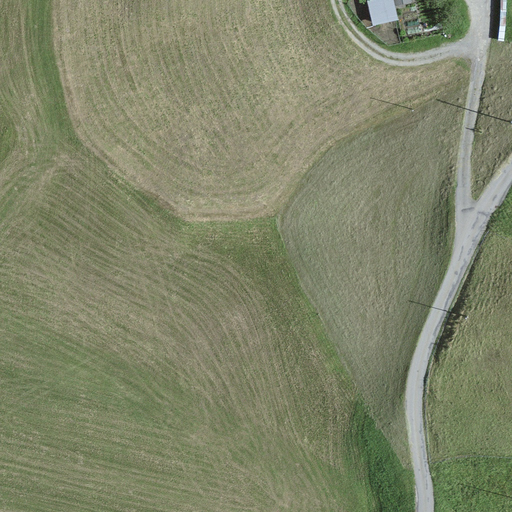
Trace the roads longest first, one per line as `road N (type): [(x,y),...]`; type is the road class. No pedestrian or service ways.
road 1 (track): [(424,511),(417,373),(467,240),(511,166)]
road 2 (track): [(467,240),(466,167),(485,0)]
